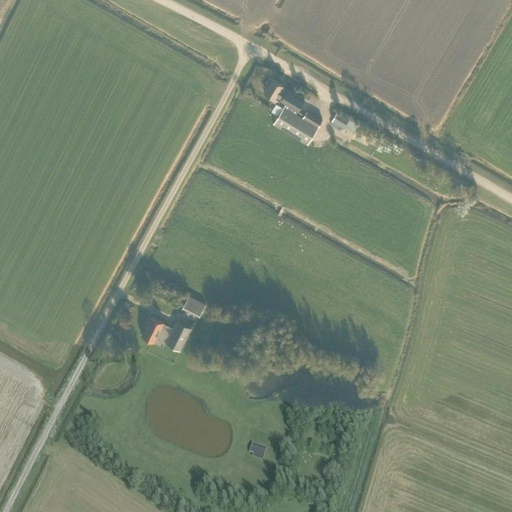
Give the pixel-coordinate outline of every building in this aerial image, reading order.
[(286,90),(281,87),(283,84),(272,78),(264,92),(274,98),(276,96),(281,99),(280,100),(285,104),(283,108),(276,103),(271,111),(278,115),(273,123),(307,144),(318,127),(295,113),(304,99),(287,89),(286,90)] [(318,126),(322,120),(307,110),(302,116),(318,126)] [(354,133),(360,124),(337,110),(331,120),(343,128),(344,127),(354,133)] [(200,315),(205,303),(188,295),(182,306),(200,315)] [(173,328),(163,323),(163,322),(151,316),(141,336),(154,342),(156,336),(166,341),(166,342),(180,350),(191,328),(176,320),(173,328)] [(310,365),(313,357),(300,353),(298,361),(310,365)] [(251,458),(261,461),(265,450),(251,445),(248,454),(252,455),(251,458)]
